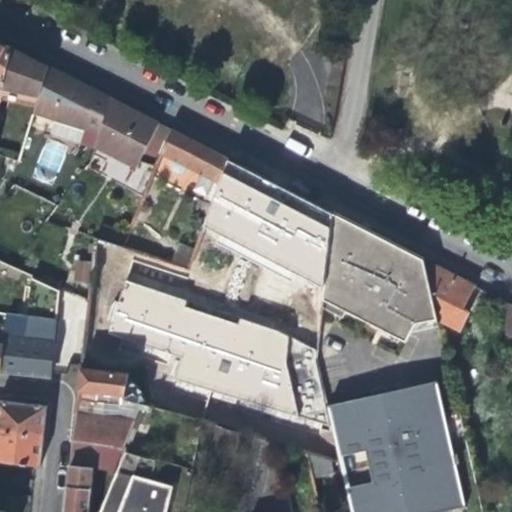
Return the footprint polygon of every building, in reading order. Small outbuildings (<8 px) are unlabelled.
[(0,92),(36,103),(48,66),(31,57),(0,40),(0,80),(3,82),(0,92)] [(72,78),(48,66),(36,103),(34,109),(97,131),(108,97),(72,78)] [(135,166),(138,159),(157,122),(131,108),(108,97),(97,131),(93,145),(135,166)] [(138,159),(146,163),(150,152),(151,151),(162,124),(157,122),(138,159)] [(150,152),(146,163),(153,165),(159,151),(170,129),(162,124),(151,151),(150,152)] [(195,191),(204,196),(210,199),(225,157),(203,146),(170,129),(159,151),(172,158),(169,165),(170,169),(177,173),(182,171),(185,165),(199,172),(192,185),(195,191)] [(313,254),(326,255),(331,212),(266,178),(225,157),(210,199),(209,204),(219,207),(225,188),(240,195),(238,201),(248,205),(250,200),(313,229),(307,244),(313,254)] [(196,220),(203,221),(204,219),(209,204),(210,199),(204,196),(196,220)] [(364,229),(331,212),(326,255),(321,297),(405,343),(415,325),(407,290),(398,285),(400,281),(374,266),(386,240),(364,229)] [(423,259),(386,240),(374,266),(400,281),(398,285),(407,290),(415,325),(437,320),(437,318),(423,259)] [(465,298),(472,284),(423,259),(437,318),(456,329),(466,311),(459,307),(465,298)] [(55,311),(58,286),(29,273),(26,298),(55,311)] [(7,310),(3,332),(0,351),(0,369),(20,371),(48,375),(55,317),(44,316),(44,313),(7,310)] [(105,391),(122,393),(126,376),(127,371),(79,365),(76,400),(94,403),(96,390),(105,391)] [(436,380),(325,405),(333,444),(337,461),(348,511),(432,511),(464,505),(449,440),(464,436),(458,409),(443,413),(436,380)] [(121,398),(113,417),(133,420),(140,403),(121,398)] [(0,399),(0,428),(42,433),(44,418),(45,404),(0,399)] [(71,440),(79,441),(120,449),(133,420),(113,417),(74,411),(71,440)] [(201,424),(193,455),(207,459),(210,448),(237,455),(243,436),(201,424)] [(40,447),(42,433),(0,428),(0,456),(22,459),(39,461),(40,447)] [(337,461),(333,444),(281,428),(276,443),(337,461)] [(65,493),(63,511),(85,511),(91,468),(111,470),(120,449),(79,441),(71,440),(65,493)] [(122,450),(95,511),(160,511),(168,485),(144,479),(130,475),(137,455),(122,450)] [(150,459),(137,455),(130,475),(144,479),(150,459)]
